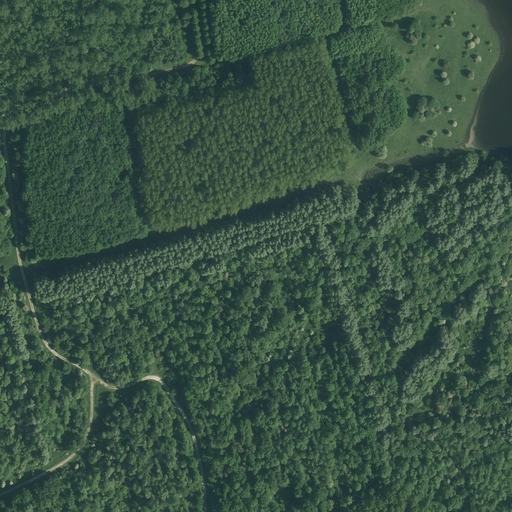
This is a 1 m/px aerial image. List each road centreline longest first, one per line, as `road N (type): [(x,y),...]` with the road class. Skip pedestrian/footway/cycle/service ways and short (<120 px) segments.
road 1 (track): [(22,278),(48,350),(92,375),(90,420),(75,454),(0,496)]
road 2 (track): [(0,125),(121,80),(197,62),(192,0)]
road 3 (track): [(204,511),(193,433),(162,383),(147,377),(116,388),(92,375)]
road 4 (track): [(0,136),(22,278)]
